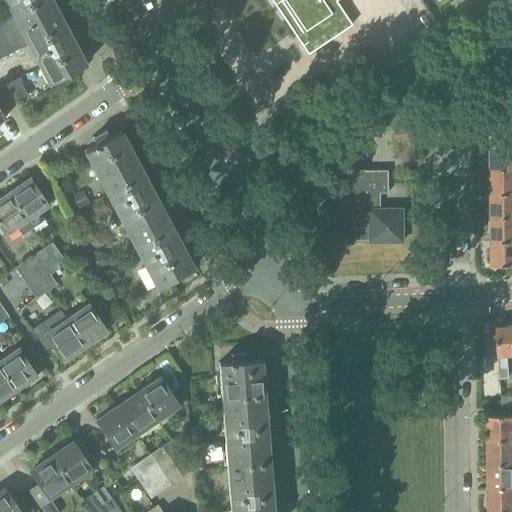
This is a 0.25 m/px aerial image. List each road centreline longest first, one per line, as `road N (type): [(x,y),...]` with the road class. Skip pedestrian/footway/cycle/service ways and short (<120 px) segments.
road 1 (residential): [(269,268),(0,447)]
road 2 (residential): [(455,295),(452,105),(475,64),(511,39)]
road 3 (residential): [(269,268),(157,55)]
road 4 (residential): [(455,295),(460,511)]
road 5 (residential): [(301,511),(288,306)]
road 6 (residential): [(0,164),(157,55)]
road 7 (residential): [(288,306),(455,295)]
